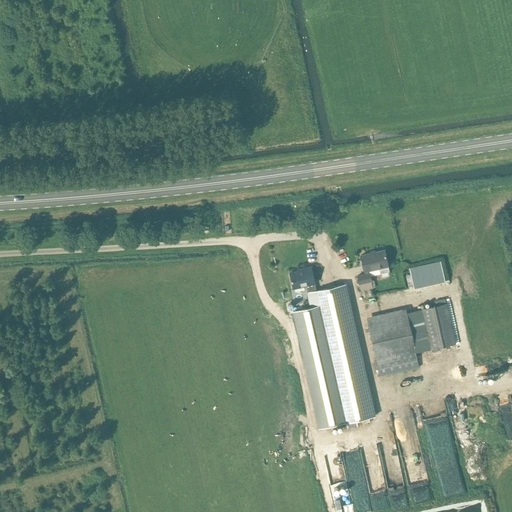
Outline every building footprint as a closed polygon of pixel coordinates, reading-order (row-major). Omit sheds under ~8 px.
[(371,0),(335,0),(338,10),(372,1),(371,0)] [(359,284),(361,291),(372,289),(371,282),(372,282),(370,273),(369,273),(369,271),(378,269),(379,274),(389,272),(388,266),(384,251),(361,256),(364,272),(365,274),(357,276),(358,285),(359,284)] [(414,287),(446,281),(441,260),(410,267),(414,287)] [(302,270),(290,273),(293,288),(306,285),(307,293),(316,291),(311,267),(302,269),(302,270)] [(320,306),(347,422),(355,420),(374,416),(344,286),(317,292),(320,306)] [(447,304),(421,309),(431,350),(456,344),(447,304)] [(292,312),(320,429),(346,422),(347,422),(320,306),(292,312)] [(406,309),(366,318),(378,370),(417,361),(406,309)] [(490,370),(467,376),(470,388),(493,383),(490,370)] [(423,418),(426,436),(432,435),(434,445),(442,443),(442,445),(452,443),(448,426),(440,428),(438,415),(423,418)] [(346,422),(348,428),(357,426),(355,420),(347,422),(346,422)]
